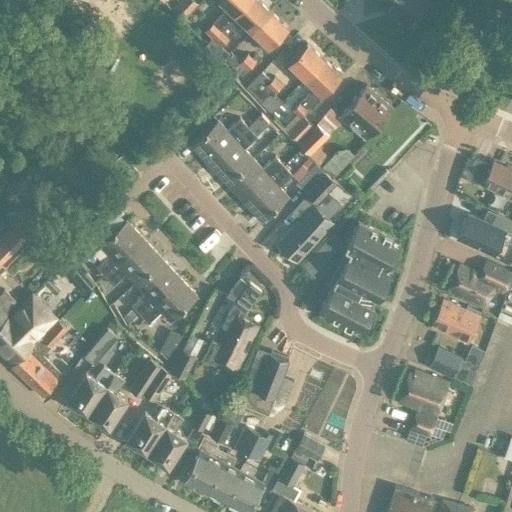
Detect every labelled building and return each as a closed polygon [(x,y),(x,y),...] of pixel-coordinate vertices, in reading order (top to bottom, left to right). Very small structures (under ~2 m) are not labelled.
[(184,20),(198,5),(193,0),(181,0),(173,9),(184,20)] [(227,9),(214,23),(205,32),(213,40),(251,0),(218,0),(227,9)] [(257,0),(251,0),(213,40),(222,48),(244,24),(252,32),(271,13),(257,0)] [(426,0),(372,0),(386,11),(387,9),(407,26),(428,1),(426,0)] [(288,29),(271,13),(252,32),(261,40),(258,44),(266,52),(288,29)] [(305,80),(323,60),(306,44),(284,67),(291,74),(295,70),(305,80)] [(247,55),(241,63),(233,55),(226,62),(242,78),(248,71),(251,74),(260,63),(258,61),(259,59),(255,56),(252,60),(247,55)] [(314,88),(300,103),(292,111),(301,119),(308,111),(311,114),(326,97),(323,94),(340,76),(323,60),(305,80),(314,88)] [(274,78),(272,81),(263,72),(246,90),(255,98),(261,104),(272,92),(274,94),(282,86),(274,78)] [(340,117),(343,119),(364,137),(370,131),(375,124),(377,126),(392,108),(366,86),(345,110),(340,117)] [(252,109),(241,119),(227,131),(218,121),(191,145),(209,165),(250,128),(249,127),(259,117),(252,109)] [(295,116),(283,129),(283,130),(299,144),(314,127),(303,118),(301,120),(295,116)] [(317,124),(314,127),(299,144),(298,145),(310,156),(329,135),(317,124)] [(258,137),(250,128),(209,165),(227,184),(253,160),(244,150),(258,137)] [(350,166),(364,148),(350,137),(336,156),(350,166)] [(253,160),(227,184),(244,203),(284,166),(276,157),(263,170),(253,160)] [(482,177),(486,179),(483,187),(511,199),(511,169),(494,162),(492,166),(475,159),(465,181),(478,187),(482,177)] [(307,195),(325,174),(315,165),(296,185),(307,195)] [(284,166),(244,203),(262,223),(289,198),(279,188),(293,176),(284,166)] [(336,184),(325,174),(307,195),(317,205),(336,184)] [(27,206),(18,197),(4,211),(13,220),(27,206)] [(331,223),(315,207),(279,246),(296,262),(331,223)] [(511,220),(496,214),(492,225),(483,221),(468,214),(457,238),(494,254),(504,230),(511,233),(511,220)] [(90,236),(100,246),(109,257),(96,269),(105,278),(145,241),(127,221),(126,222),(109,237),(100,227),(90,236)] [(400,242),(394,239),(359,221),(344,249),(350,252),(319,313),(360,334),(374,307),(369,304),(373,296),(378,299),(392,271),(387,268),(400,242)] [(0,273),(33,241),(16,223),(4,235),(1,233),(0,234),(0,273)] [(344,242),(334,233),(303,267),(312,276),(344,242)] [(60,239),(51,247),(63,260),(72,252),(60,239)] [(145,241),(105,278),(114,287),(127,275),(136,285),(162,260),(145,241)] [(78,285),(88,275),(87,273),(88,272),(73,254),(61,264),(78,285)] [(162,260),(136,285),(145,295),(132,307),(140,316),(180,279),(162,260)] [(483,309),(492,290),(504,295),(511,277),(511,275),(486,263),(480,276),(460,267),(447,293),(483,309)] [(96,284),(88,275),(78,285),(85,293),(96,284)] [(198,298),(180,279),(140,316),(149,325),(162,313),(171,323),(198,298)] [(203,361),(208,363),(216,367),(218,362),(237,371),(258,328),(243,320),(247,312),(261,293),(250,284),(249,287),(240,280),(228,296),(236,303),(223,329),(225,330),(218,344),(213,342),(203,361)] [(0,294),(0,319),(18,303),(5,290),(0,294)] [(31,343),(30,342),(35,337),(54,318),(33,296),(8,320),(7,319),(0,325),(0,349),(12,361),(31,343)] [(431,327),(468,344),(480,317),(444,301),(431,327)] [(50,330),(42,339),(13,368),(43,396),(63,375),(43,356),(67,330),(59,322),(51,330),(50,330)] [(95,366),(118,338),(108,329),(85,357),(95,366)] [(439,348),(430,366),(470,384),(486,350),(473,344),(465,362),(460,360),(461,358),(439,348)] [(257,349),(251,366),(236,403),(230,401),(221,419),(234,426),(238,428),(246,407),(268,416),(275,399),(276,399),(284,378),(283,378),(289,362),(285,360),(286,358),(274,353),(273,356),(270,355),(270,354),(257,349)] [(183,352),(173,373),(185,380),(196,358),(183,352)] [(144,395),(162,368),(151,361),(131,391),(141,398),(144,395)] [(89,414),(115,375),(104,368),(97,379),(86,372),(67,402),(78,410),(79,408),(89,414)] [(162,368),(144,395),(155,402),(172,375),(162,368)] [(399,403),(437,417),(449,384),(415,372),(414,376),(410,374),(399,403)] [(125,381),(115,375),(89,414),(98,420),(97,422),(108,429),(128,400),(117,393),(125,381)] [(294,383),(284,378),(276,399),(286,403),(294,383)] [(341,397),(344,384),(328,381),(326,394),(341,397)] [(148,453),(174,414),(163,407),(156,418),(145,411),(125,441),(137,449),(138,447),(148,453)] [(184,421),(174,414),(148,453),(157,459),(156,461),(167,469),(186,440),(195,446),(211,415),(200,409),(191,426),(194,427),(186,438),(177,432),(184,421)] [(430,436),(436,420),(417,413),(411,430),(430,436)] [(234,426),(221,419),(219,419),(210,436),(225,444),(234,426)] [(246,455),(257,433),(246,428),(235,449),(249,456),(246,455)] [(261,435),(257,433),(246,455),(249,456),(260,462),(273,436),(263,431),(261,435)] [(290,459),(280,479),(278,478),(271,491),(279,496),(269,511),(310,511),(294,503),(301,490),(294,487),(305,466),(304,466),(309,457),(317,462),(325,446),(303,435),(295,451),(290,458),(290,459)] [(207,493),(227,455),(216,450),(218,446),(204,439),(197,451),(200,453),(185,481),(207,493)] [(237,460),(227,455),(207,493),(225,502),(241,472),(233,468),(237,460)] [(403,460),(398,474),(423,481),(427,467),(403,460)] [(241,472),(225,502),(244,511),(248,511),(263,484),(252,478),(257,470),(245,464),(241,472)] [(388,511),(430,511),(434,499),(396,487),(388,511)] [(473,511),(474,510),(444,502),(441,511),(473,511)]
